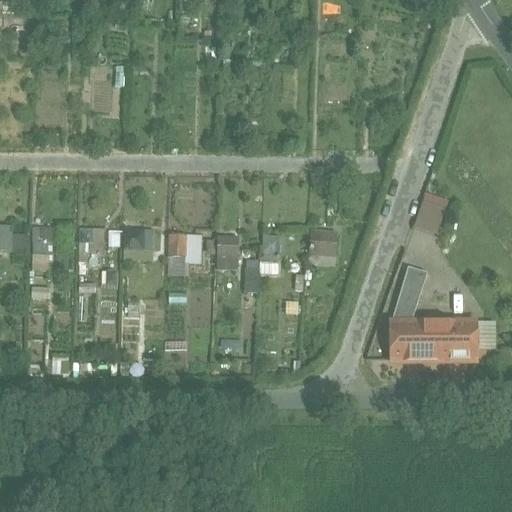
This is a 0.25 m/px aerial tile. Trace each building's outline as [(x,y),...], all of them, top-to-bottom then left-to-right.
[(407,227),(430,236),(443,203),(420,194),(407,227)] [(12,231),(0,231),(0,254),(11,255),(12,231)] [(53,233),(33,233),(32,275),(51,276),(53,233)] [(144,235),(124,234),(123,255),(143,255),(144,235)] [(103,235),(80,235),(80,256),(103,257),(103,235)] [(337,237),(311,235),(309,260),(335,262),(337,237)] [(281,241),(263,240),(261,265),(280,266),(281,241)] [(238,242),(217,243),(217,272),(238,272),(238,242)] [(187,245),(169,245),(168,281),(185,281),(187,245)] [(428,276),(409,270),(393,325),(413,325),(428,276)] [(413,325),(393,325),(392,326),(393,365),(452,365),(451,352),(451,325),(413,325)] [(476,325),(451,325),(451,352),(477,352),(476,325)]
